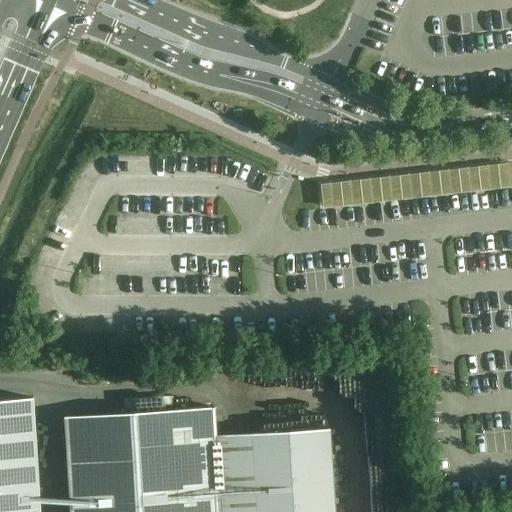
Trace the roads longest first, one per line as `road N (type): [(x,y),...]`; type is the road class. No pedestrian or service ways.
road 1 (unclassified): [(54,0),(220,69),(322,99),(329,83)]
road 2 (unclassified): [(329,83),(127,0)]
road 3 (secondary): [(0,111),(49,0)]
